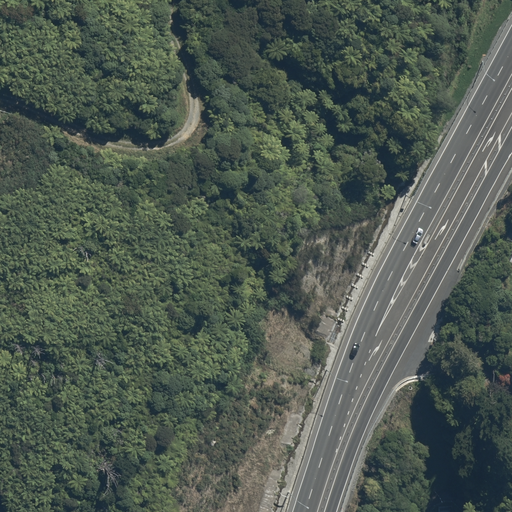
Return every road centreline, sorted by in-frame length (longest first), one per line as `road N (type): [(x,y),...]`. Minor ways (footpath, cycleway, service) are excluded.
road 1 (trunk): [(302,511),(366,321),(511,45)]
road 2 (trunk): [(303,511),(364,369),(511,94)]
road 3 (trunk): [(511,135),(378,382),(328,511)]
road 4 (track): [(170,0),(167,17),(193,97),(189,124),(178,135),(149,144),(109,140),(0,93)]
